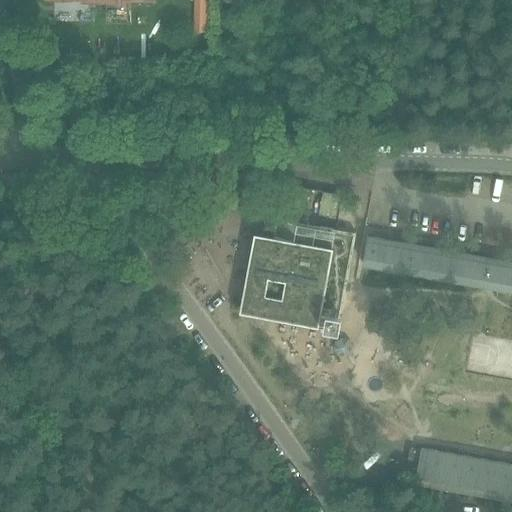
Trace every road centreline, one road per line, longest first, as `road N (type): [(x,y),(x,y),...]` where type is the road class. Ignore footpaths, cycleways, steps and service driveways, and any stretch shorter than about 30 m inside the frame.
road 1 (tertiary): [(511,167),(81,162)]
road 2 (unclassified): [(332,511),(81,162)]
road 3 (unclassified): [(31,160),(0,41)]
